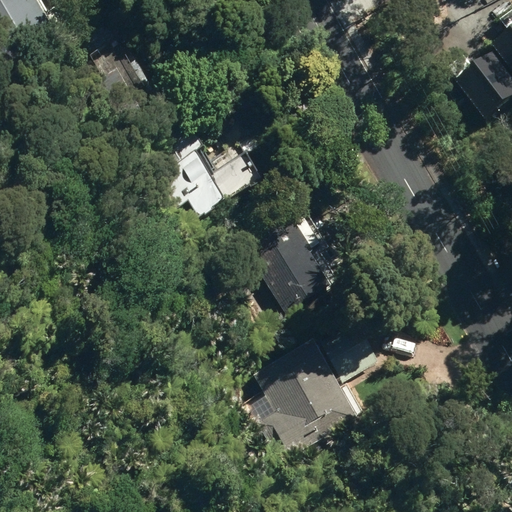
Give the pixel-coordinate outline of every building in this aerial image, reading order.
[(0,0),(0,59),(11,80),(72,47),(69,42),(83,34),(70,10),(56,18),(46,0),(0,0)] [(79,58),(130,144),(178,116),(127,30),(79,58)] [(203,207),(215,228),(282,190),(240,116),(220,127),(229,143),(217,150),(219,154),(180,176),(199,209),(203,207)] [(257,241),(297,309),(344,282),(304,213),(257,241)] [(252,430),(273,469),(366,419),(345,381),(381,362),(366,333),(330,352),(323,339),(258,374),(271,398),(248,410),(257,427),(252,430)]
